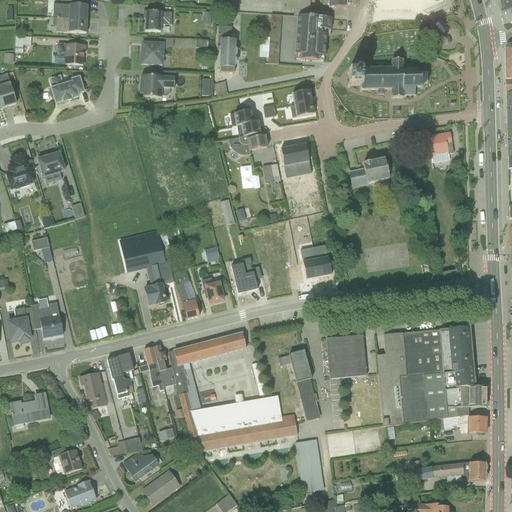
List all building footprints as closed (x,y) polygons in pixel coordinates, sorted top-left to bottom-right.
[(349,8),(348,0),(308,0),(309,0),(295,1),(295,10),(349,8)] [(60,5),(59,19),(91,21),(92,8),(60,5)] [(511,5),(499,8),(501,18),(511,15),(511,5)] [(147,34),(165,34),(165,13),(147,13),(147,34)] [(197,14),(197,28),(204,28),(205,14),(197,14)] [(503,30),(511,28),(511,15),(501,18),(503,30)] [(292,59),(327,62),(331,21),(296,18),(292,59)] [(58,33),(90,35),(91,21),(59,19),(58,33)] [(276,69),(279,21),(268,20),(265,68),(276,69)] [(24,37),(8,36),(8,54),(17,54),(18,48),(24,48),(24,37)] [(262,40),(251,39),(250,53),(255,53),(255,59),(261,59),(262,40)] [(223,70),(239,70),(239,41),(224,41),(223,70)] [(143,67),(166,69),(167,46),(144,45),(143,67)] [(511,64),(511,45),(505,46),(502,50),(502,64),(511,64)] [(58,67),(87,68),(88,48),(59,47),(58,67)] [(347,75),(346,76),(348,78),(348,86),(346,89),(348,90),(350,88),(358,88),(359,94),(360,94),(360,93),(367,93),(367,94),(368,94),(368,93),(375,92),(375,94),(376,94),(376,98),(383,97),(383,93),(384,93),(384,92),(390,92),(391,101),(401,101),(402,96),(413,96),(413,92),(414,92),(414,90),(419,90),(420,91),(421,91),(420,89),(424,85),(426,86),(426,85),(424,84),(424,79),(426,78),(425,77),(424,78),(420,74),(420,73),(419,73),(419,74),(408,74),(408,73),(406,73),(406,74),(401,74),(401,63),(390,63),(390,67),(383,67),(383,66),(375,67),(375,71),(375,72),(368,72),(368,71),(367,71),(367,72),(360,72),(360,71),(360,75),(358,74),(356,74),(354,77),(349,77),(347,75)] [(511,64),(502,64),(502,82),(511,82),(511,64)] [(179,91),(180,79),(143,77),(142,98),(166,100),(167,91),(179,91)] [(59,107),(88,97),(82,80),(53,89),(59,107)] [(202,98),(202,81),(195,80),(194,98),(202,98)] [(8,110),(21,106),(14,82),(1,86),(8,110)] [(502,93),(511,92),(511,82),(502,82),(502,93)] [(0,112),(8,110),(1,86),(0,86),(0,112)] [(225,88),(212,90),(214,102),(227,100),(225,88)] [(293,109),(311,106),(309,94),(291,97),(293,109)] [(293,109),(289,110),(291,121),(313,117),(311,106),(293,109)] [(272,109),(262,111),(264,121),(275,119),(272,109)] [(250,114),(229,118),(231,129),(235,129),(252,125),(250,114)] [(257,124),(252,125),(235,129),(238,141),(259,137),(257,124)] [(438,157),(454,153),(451,135),(434,139),(438,157)] [(249,158),(249,154),(266,151),(263,139),(246,142),(246,140),(238,141),(227,143),(228,145),(228,147),(229,149),(230,151),(231,152),(232,154),(233,155),(235,156),(236,157),(238,158),(240,158),(243,159),(245,159),(247,158),(249,158)] [(12,193),(35,185),(25,154),(11,159),(13,167),(9,168),(11,173),(6,175),(12,193)] [(45,180),(67,173),(61,154),(39,161),(45,180)] [(228,164),(231,158),(226,155),(223,161),(228,164)] [(382,162),(360,167),(361,173),(346,177),(349,192),(387,184),(382,162)] [(270,167),(256,168),(257,186),(271,184),(270,167)] [(301,215),(311,215),(310,192),(300,193),(301,215)] [(217,229),(226,228),(222,203),(214,204),(217,229)] [(73,206),(64,208),(66,219),(75,217),(73,206)] [(42,217),(33,219),(36,230),(44,228),(42,217)] [(8,223),(0,224),(0,237),(11,234),(8,223)] [(114,249),(99,251),(103,276),(146,269),(148,282),(157,280),(157,278),(161,278),(154,233),(113,240),(114,249)] [(26,253),(41,249),(38,238),(23,242),(26,253)] [(198,250),(199,262),(211,261),(209,249),(198,250)] [(324,249),(311,251),(317,280),(330,278),(324,249)] [(311,251),(299,254),(304,283),(317,280),(311,251)] [(451,270),(434,272),(435,281),(451,280),(451,270)] [(240,298),(261,293),(257,274),(235,279),(240,298)] [(188,323),(203,318),(193,284),(178,289),(188,323)] [(212,308),(228,304),(223,284),(207,288),(212,308)] [(150,310),(170,306),(166,286),(145,291),(150,310)] [(42,342),(62,338),(56,306),(46,308),(47,311),(38,312),(37,308),(29,309),(30,311),(34,333),(40,332),(42,342)] [(28,334),(34,333),(30,311),(23,312),(23,311),(14,313),(15,322),(6,324),(10,344),(19,342),(19,344),(21,345),(26,344),(28,342),(28,341),(29,341),(28,334)] [(434,331),(437,361),(469,358),(466,328),(434,331)] [(199,456),(298,437),(295,417),(284,419),(280,398),(265,401),(192,413),(182,369),(249,351),(246,335),(169,354),(194,457),(199,456)] [(329,382),(369,379),(365,338),(326,341),(329,382)] [(164,389),(172,387),(165,355),(163,347),(154,349),(164,389)] [(164,389),(154,349),(143,351),(153,392),(164,389)] [(299,385),(314,381),(307,353),(291,357),(299,385)] [(126,376),(138,372),(133,356),(121,359),(126,376)] [(456,391),(471,389),(469,358),(437,361),(440,392),(456,391)] [(126,376),(121,359),(110,363),(121,401),(133,398),(126,376)] [(96,411),(108,408),(100,375),(81,380),(87,404),(94,403),(96,411)] [(456,409),(484,409),(484,390),(471,389),(456,391),(456,409)] [(14,428),(52,420),(46,395),(35,397),(36,404),(24,407),(23,404),(9,406),(14,428)] [(463,435),(483,436),(484,420),(464,419),(463,435)] [(167,439),(165,429),(151,432),(154,442),(167,439)] [(111,449),(102,450),(103,456),(134,453),(133,440),(110,442),(111,449)] [(322,494),(314,444),(303,445),(293,446),(301,497),(322,494)] [(137,482),(160,464),(149,449),(125,467),(137,482)] [(385,451),(386,459),(407,457),(406,449),(385,451)] [(66,478),(85,472),(78,453),(59,459),(66,478)] [(53,456),(46,458),(50,477),(57,475),(53,456)] [(458,483),(483,484),(483,466),(458,466),(458,483)] [(171,497),(182,489),(170,473),(143,493),(155,509),(171,497)] [(72,510),(98,501),(92,484),(66,494),(72,510)] [(225,484),(218,487),(222,495),(229,491),(225,484)] [(223,496),(209,503),(213,511),(221,511),(230,507),(223,496)] [(336,511),(335,499),(321,501),(321,505),(305,508),(305,511),(336,511)]
